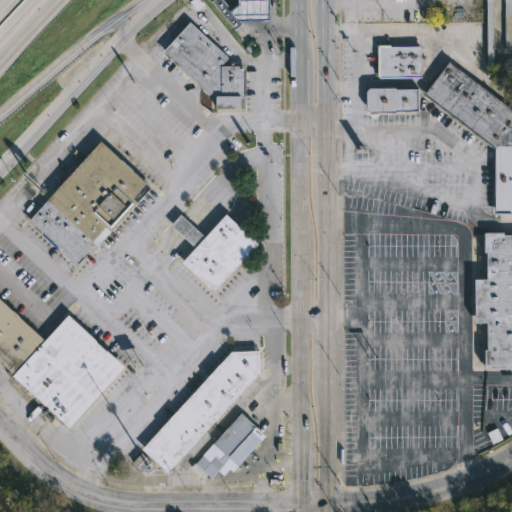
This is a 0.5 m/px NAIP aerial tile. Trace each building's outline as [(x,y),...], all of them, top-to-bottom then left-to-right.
[(267,0),(267,19),(239,19),(240,22),(234,27),(210,0),(223,0),(230,8),(237,3),(236,0),(267,0)] [(494,0),(495,68),(488,68),(487,0),(494,0)] [(511,0),(503,0),(504,49),(511,48),(511,0)] [(241,67),(241,69),(246,69),(245,110),(219,110),(218,97),(214,93),(211,96),(164,53),(191,23),(230,58),(222,66),(241,67)] [(392,46),(423,47),(423,79),(381,79),(381,46),(392,46)] [(511,69),(498,69),(498,61),(511,61),(511,69)] [(511,215),(498,215),(498,150),(426,95),(451,63),(511,109),(511,215)] [(398,89),(399,90),(421,90),(421,111),(373,113),(369,110),(369,92),(372,89),(398,89)] [(118,139),(137,156),(128,166),(154,189),(100,249),(97,246),(78,268),(29,223),(102,142),(109,149),(118,139)] [(244,231),(256,243),(212,291),(180,261),(194,246),(168,222),(178,212),(202,235),(224,212),(244,231)] [(503,233),(503,237),(511,236),(511,367),(484,367),(484,348),(487,348),(487,321),(475,321),(475,277),(487,277),(487,253),(484,253),(484,233),(503,233)] [(0,297),(39,334),(45,339),(69,314),(127,367),(71,427),(0,360),(0,297)] [(261,371),(170,472),(144,448),(169,420),(171,422),(183,408),(181,406),(232,351),(261,349),(261,371)] [(264,439),(242,466),(231,457),(215,477),(197,462),(215,441),(217,442),(242,412),(268,434),(264,439)]
